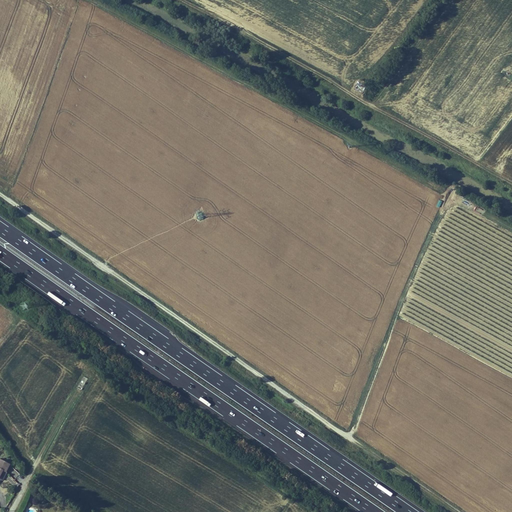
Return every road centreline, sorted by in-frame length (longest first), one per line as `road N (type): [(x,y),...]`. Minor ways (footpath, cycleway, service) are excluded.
road 1 (track): [(0,193),(460,511)]
road 2 (motorway): [(402,511),(0,227)]
road 3 (motorway): [(0,251),(375,511)]
road 4 (track): [(181,0),(511,183)]
road 5 (track): [(0,301),(300,511)]
road 6 (residential): [(92,364),(10,511)]
